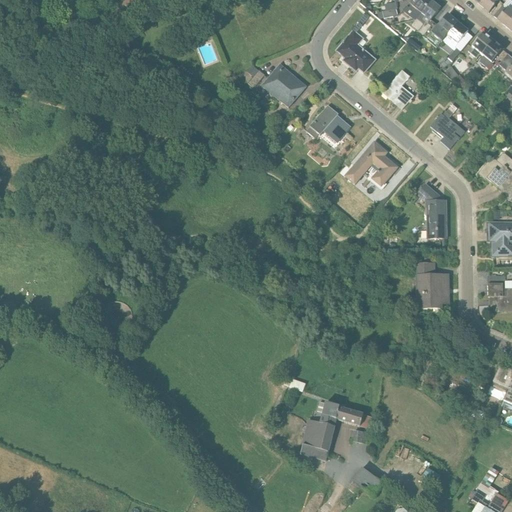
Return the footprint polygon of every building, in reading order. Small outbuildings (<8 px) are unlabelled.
[(406,7),(402,12),(414,22),(431,2),(428,0),(408,0),(406,3),(410,7),(409,9),(406,7)] [(500,1),(498,0),(485,0),(480,7),(489,14),(500,1)] [(424,36),(425,36),(432,28),(428,25),(440,10),(431,2),(414,22),(415,22),(411,27),(422,36),(424,36)] [(497,21),(506,28),(511,21),(511,11),(508,8),(497,21)] [(396,10),(386,12),(382,13),(384,20),(393,18),(393,19),(397,17),(396,10)] [(359,25),(362,27),(368,19),(364,16),(357,24),(359,25)] [(442,44),(447,37),(458,24),(448,16),(438,27),(434,24),(432,28),(425,36),(424,36),(422,39),(436,50),(441,44),(442,44)] [(447,37),(457,46),(468,33),(458,24),(447,37)] [(363,40),(354,33),(354,34),(346,43),(344,42),(343,44),(343,45),(340,49),(345,53),(344,54),(347,57),(345,60),(351,65),(349,67),(356,73),(358,71),(363,75),(375,61),(358,46),(363,40)] [(480,55),(482,56),(493,43),(483,35),(468,52),(476,59),(480,55)] [(406,38),(404,41),(410,46),(413,43),(413,38),(406,38)] [(499,62),(508,56),(507,56),(508,55),(493,43),(482,56),(492,65),(496,59),(499,62)] [(457,50),(448,60),(452,63),(461,53),(457,50)] [(511,81),(511,59),(508,56),(499,62),(501,63),(498,66),(507,73),(505,75),(511,81)] [(247,73),(253,78),(258,72),(252,67),(247,73)] [(262,88),(288,110),(306,89),(293,78),(291,80),(278,69),(262,88)] [(254,90),(265,76),(259,71),(248,85),(254,90)] [(402,112),(414,98),(402,88),(410,78),(402,72),(389,88),(387,86),(381,94),(390,102),(392,99),(404,109),(402,111),(402,112)] [(466,86),(459,76),(454,81),(461,90),(466,86)] [(453,96),(458,90),(450,84),(445,91),(453,96)] [(324,134),(337,145),(350,130),(336,119),(338,116),(328,107),(310,128),(310,129),(307,132),(316,140),(319,136),(320,137),(324,134)] [(449,152),(458,141),(459,142),(460,140),(459,139),(465,133),(449,120),(453,115),(448,111),(443,117),(441,115),(430,129),(443,139),(440,144),(449,152)] [(371,181),(381,189),(397,170),(371,148),(345,179),(355,187),(371,168),(377,173),(371,181)] [(493,186),(498,190),(511,172),(511,160),(503,154),(497,162),(492,158),(478,176),(491,187),(493,186)] [(511,172),(498,190),(511,201),(511,200),(511,172)] [(425,203),(426,240),(446,240),(446,225),(442,225),(441,207),(437,207),(437,196),(426,186),(417,196),(425,203)] [(493,257),(511,256),(511,225),(490,225),(490,243),(487,243),(492,243),(493,257)] [(416,276),(417,310),(441,310),(441,306),(448,305),(448,277),(434,277),(433,265),(417,266),(417,276),(416,276)] [(498,312),(511,312),(511,291),(503,292),(503,286),(506,286),(505,277),(489,278),(489,286),(487,286),(488,299),(491,299),(491,308),(498,308),(498,312)] [(100,304),(102,295),(93,293),(91,301),(100,304)] [(504,402),(511,384),(511,371),(510,373),(500,368),(488,395),(504,402)] [(289,382),(288,391),(303,393),(304,384),(289,382)] [(511,384),(504,402),(503,406),(511,409),(511,384)] [(323,418),(336,422),(360,428),(363,416),(325,406),(323,418)] [(363,416),(360,428),(370,431),(373,419),(363,416)] [(280,418),(277,428),(297,434),(300,424),(280,418)] [(309,423),(301,457),(326,463),(328,457),(328,456),(336,422),(323,418),(321,426),(309,423)] [(498,418),(495,425),(494,426),(500,428),(503,422),(502,420),(498,418)] [(363,434),(354,433),(353,444),(365,446),(366,435),(362,435),(363,434)] [(487,468),(482,480),(490,484),(495,472),(487,468)] [(383,486),(362,471),(352,484),(353,485),(362,491),(373,499),(383,486)] [(362,491),(353,485),(347,491),(357,498),(362,491)] [(493,502),(486,499),(480,507),(488,511),(493,511),(496,507),(491,504),(493,502)]
